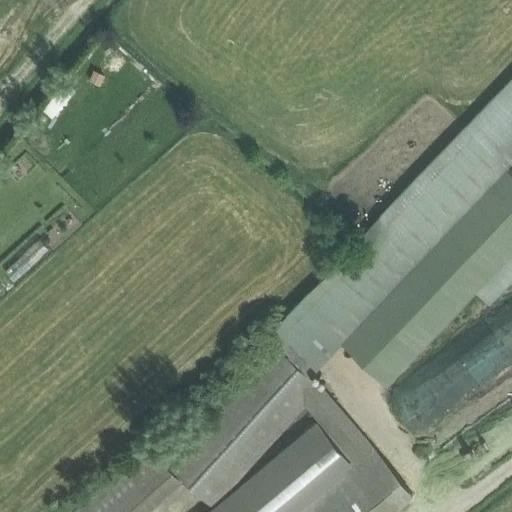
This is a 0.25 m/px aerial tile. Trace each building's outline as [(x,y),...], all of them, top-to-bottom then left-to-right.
[(356,240),(299,299),(341,339),(506,169),(511,161),(511,77),(496,94),(464,127),(375,220),(356,240)] [(0,163),(13,178),(25,168),(6,147),(0,152),(0,163)] [(495,282),(511,262),(511,177),(384,317),(391,323),(377,338),(397,357),(479,268),(495,282)] [(477,349),(492,338),(485,329),(470,340),(477,349)] [(147,448),(72,511),(149,511),(183,482),(186,480),(213,504),(305,405),(311,412),(205,511),(390,511),(412,493),(308,374),(276,343),(167,463),(147,448)]
